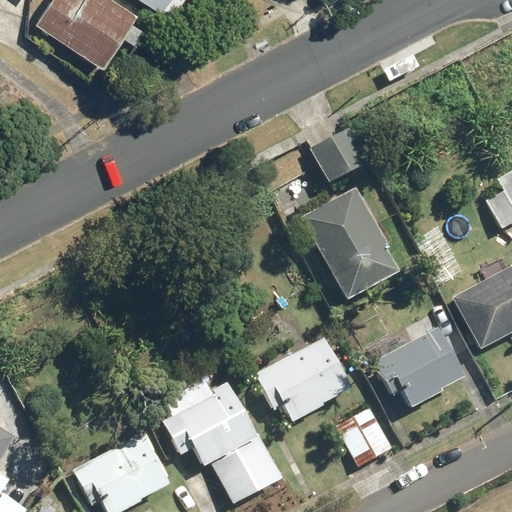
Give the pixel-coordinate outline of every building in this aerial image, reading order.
[(46,0),(32,22),(99,65),(133,12),(114,0),(46,0)] [(140,0),(157,11),(164,0),(140,0)] [(325,186),(364,168),(346,130),(307,149),(325,186)] [(321,196),(307,172),(291,181),(305,205),(321,196)] [(511,256),(511,184),(482,200),(511,256)] [(342,302),(395,275),(351,190),(298,217),(342,302)] [(475,351),(511,331),(511,264),(448,298),(475,351)] [(437,391),(461,378),(434,327),(369,361),(388,397),(397,392),(406,410),(438,393),(437,391)] [(318,405),(347,391),(321,341),(252,376),(270,411),(280,407),(288,423),(319,407),(318,405)] [(230,504),(278,479),(255,434),(252,435),(225,383),(206,392),(208,396),(160,421),(178,456),(191,449),(201,468),(209,464),(230,504)] [(355,468),(390,450),(367,408),(333,427),(355,468)] [(0,454),(10,439),(0,432),(0,454)] [(137,501),(166,485),(138,434),(69,471),(89,506),(98,501),(103,511),(120,511),(138,502),(137,501)] [(0,497),(0,511),(22,511),(24,510),(2,494),(0,497)]
